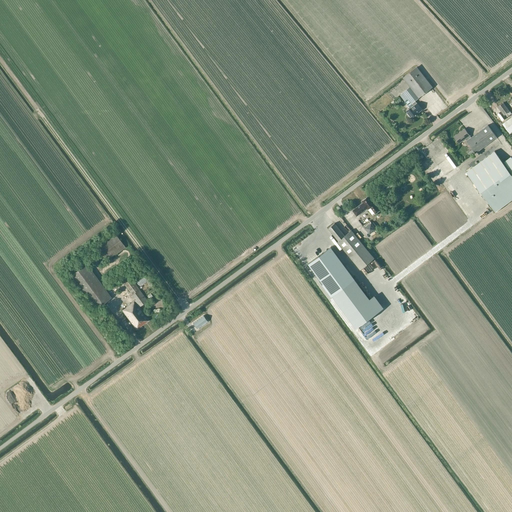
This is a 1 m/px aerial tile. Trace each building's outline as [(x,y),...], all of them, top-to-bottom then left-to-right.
[(417,66),(403,77),(410,87),(402,92),(408,99),(404,101),(410,108),(407,111),(408,113),(408,114),(409,116),(410,116),(412,118),(413,117),(414,117),(417,114),(422,109),(415,101),(433,87),(417,66)] [(504,103),(498,107),(504,115),(510,111),(504,103)] [(511,116),(503,123),(510,133),(511,131),(511,116)] [(454,137),(459,143),(465,139),(476,153),(497,137),(488,125),(471,137),(465,128),(454,137)] [(451,194),(439,203),(463,235),(495,211),(511,198),(511,168),(509,170),(495,151),(466,172),(446,187),(451,194)] [(362,204),(353,211),(357,216),(367,208),(368,209),(373,215),(375,213),(376,213),(379,211),(368,196),(362,201),(364,203),(362,205),(362,204)] [(369,234),(376,229),(371,222),(364,227),(369,234)] [(360,269),(374,258),(351,230),(345,235),(335,223),(328,228),(338,241),(337,242),(360,269)] [(115,233),(98,245),(108,260),(126,247),(115,233)] [(331,247),(308,263),(332,295),(355,279),(331,247)] [(87,263),(69,276),(94,310),(112,297),(87,263)] [(134,296),(136,300),(134,301),(122,310),(137,329),(149,320),(139,307),(148,300),(127,272),(119,277),(130,292),(131,291),(133,294),(131,295),(132,297),(134,296)] [(142,285),(152,277),(149,273),(139,281),(142,285)] [(120,335),(125,332),(111,313),(105,318),(120,335)] [(203,316),(193,323),(197,329),(207,321),(203,316)]
